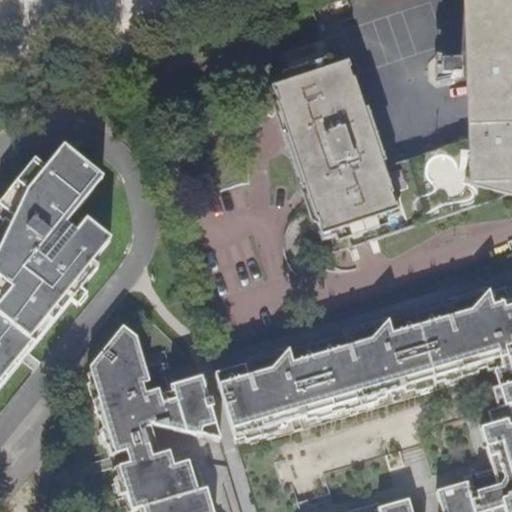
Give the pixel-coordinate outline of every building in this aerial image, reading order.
[(380,169),(344,62),(272,85),(319,239),(370,223),(376,240),(511,191),(511,0),(472,0),(473,138),(380,169)] [(457,79),(456,65),(437,66),(438,80),(457,79)] [(100,179),(61,148),(43,171),(32,162),(13,185),(19,190),(11,200),(17,206),(11,220),(0,244),(0,315),(4,311),(13,320),(7,328),(25,343),(69,287),(78,293),(79,291),(96,268),(91,264),(108,242),(83,222),(66,243),(60,239),(59,241),(55,237),(92,192),(91,190),(100,179)] [(19,190),(13,185),(0,202),(0,211),(11,220),(17,206),(11,200),(19,190)] [(69,304),(78,293),(69,287),(25,343),(31,348),(69,304)] [(505,304),(511,301),(511,288),(501,292),(505,304)] [(85,296),(79,291),(78,293),(69,304),(74,309),(85,296)] [(474,293),(476,300),(484,297),(482,291),(474,293)] [(499,472),(511,467),(511,301),(505,304),(501,292),(484,297),(476,300),(465,304),(217,387),(217,388),(232,440),(428,381),(432,380),(483,365),(484,370),(485,374),(491,373),(492,377),(500,375),(504,389),(496,391),(491,393),(496,412),(474,419),(487,461),(494,458),(499,472)] [(462,297),(465,304),(476,300),(474,293),(462,297)] [(213,376),(217,387),(465,304),(462,297),(445,301),(447,307),(383,326),(383,324),(377,326),(364,331),(362,326),(345,330),(346,337),(284,355),(282,349),(274,351),(276,357),(264,361),(262,355),(246,359),(247,366),(233,370),(234,373),(219,376),(218,374),(213,376)] [(0,315),(0,357),(1,358),(0,358),(0,372),(8,363),(14,369),(31,348),(25,343),(7,328),(13,320),(4,311),(0,315)] [(364,331),(377,326),(376,322),(362,326),(364,331)] [(89,376),(104,425),(203,392),(199,380),(194,381),(195,385),(180,389),(179,386),(167,389),(160,391),(157,381),(162,373),(158,361),(142,366),(137,351),(134,354),(126,346),(131,339),(121,330),(88,371),(89,376)] [(133,340),(131,339),(126,346),(134,354),(137,351),(133,340)] [(274,351),(262,355),(264,361),(276,357),(274,351)] [(483,365),(432,380),(434,384),(443,382),(444,386),(476,376),(475,372),(484,370),(483,365)] [(160,391),(167,389),(162,373),(157,381),(160,391)] [(492,377),(496,391),(504,389),(500,375),(492,377)] [(83,387),(95,428),(104,425),(89,376),(84,378),(86,385),(83,387)] [(428,381),(232,440),(233,444),(243,442),(243,445),(277,435),(277,431),(314,420),(316,424),(336,417),(335,414),(342,412),(344,415),(373,407),(372,403),(414,390),(415,394),(430,389),(428,381)] [(104,425),(113,456),(124,453),(146,448),(142,431),(149,429),(149,426),(197,438),(197,431),(213,428),(203,392),(104,425)] [(95,428),(101,449),(104,448),(107,458),(113,456),(104,425),(95,428)] [(217,443),(213,428),(197,431),(197,438),(217,443)] [(146,448),(150,459),(157,457),(149,429),(142,431),(146,448)] [(124,453),(128,466),(150,459),(146,448),(124,453)] [(403,469),(398,453),(384,458),(388,473),(403,469)] [(209,511),(204,492),(202,493),(195,494),(186,464),(171,468),(169,459),(162,455),(157,457),(150,459),(128,466),(116,469),(124,495),(129,511),(133,511),(139,511),(209,511)] [(490,474),(499,472),(494,458),(487,461),(490,471),(490,474)] [(193,462),(186,464),(195,494),(202,493),(193,462)] [(511,511),(511,467),(499,472),(490,474),(467,482),(454,486),(455,491),(440,495),(439,491),(434,493),(438,511),(511,511)] [(110,481),(115,498),(124,495),(116,469),(111,471),(114,480),(110,481)] [(467,482),(490,474),(490,471),(467,479),(467,482)] [(454,486),(439,491),(440,495),(455,491),(454,486)] [(408,511),(406,502),(373,511),(408,511)]
